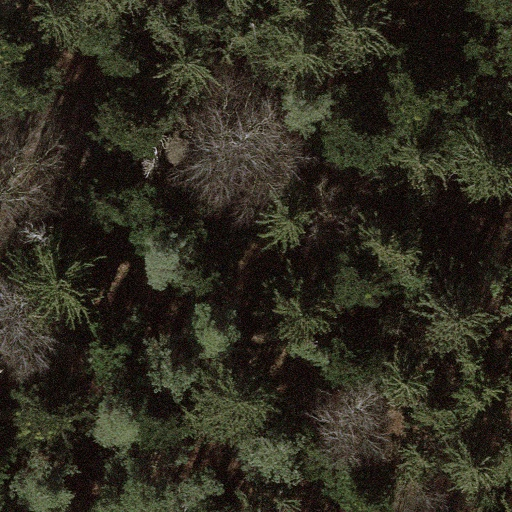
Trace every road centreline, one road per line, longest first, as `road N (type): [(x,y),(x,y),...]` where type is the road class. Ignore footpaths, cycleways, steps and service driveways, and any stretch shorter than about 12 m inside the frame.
road 1 (track): [(511,173),(206,150),(0,124)]
road 2 (track): [(321,0),(329,158)]
